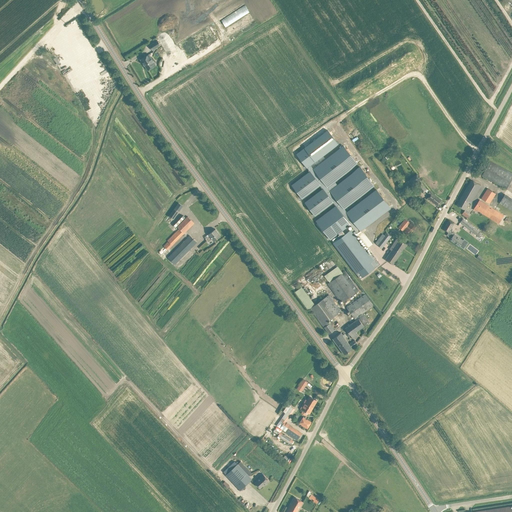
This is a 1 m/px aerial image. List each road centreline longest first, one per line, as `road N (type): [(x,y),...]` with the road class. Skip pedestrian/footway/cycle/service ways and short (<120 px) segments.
road 1 (unclassified): [(344,375),(164,132),(80,0)]
road 2 (unclassified): [(344,375),(402,292),(511,86)]
road 3 (unclassified): [(434,511),(344,375)]
road 4 (unclassified): [(273,511),(344,375)]
